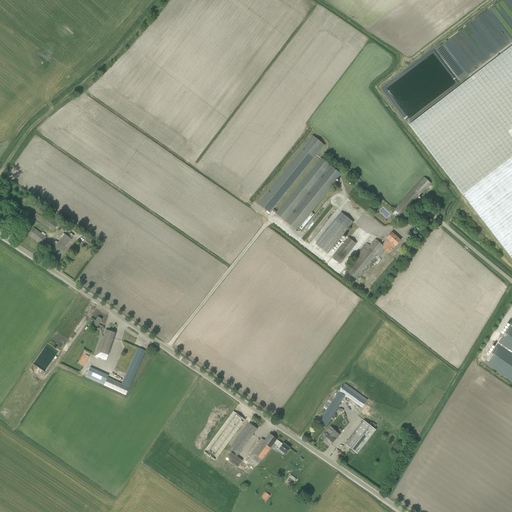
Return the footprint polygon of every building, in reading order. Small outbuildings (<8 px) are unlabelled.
[(511,45),(409,125),(463,194),(511,156),(511,45)] [(465,77),(478,67),(475,63),(472,58),(469,60),(468,59),(463,62),(466,65),(464,67),(467,71),(463,74),(465,77)] [(272,211),(296,230),(341,174),(321,158),(277,212),(273,209),(325,146),(313,136),(258,203),(270,213),(272,211)] [(511,156),(463,194),(511,258),(511,156)] [(394,210),(401,216),(431,183),(424,177),(394,210)] [(53,231),(59,224),(39,210),(34,217),(53,231)] [(316,244),(328,254),(353,222),(341,213),(316,244)] [(34,228),(28,235),(41,244),(46,237),(45,236),(46,234),(43,232),(42,234),(34,228)] [(65,247),(71,239),(74,236),(70,233),(68,236),(63,233),(60,237),(62,238),(59,242),(65,247)] [(388,239),(382,245),(384,247),(377,255),(380,257),(383,260),(395,246),(396,246),(400,240),(392,233),(387,238),(388,239)] [(88,237),(82,244),(87,248),(93,240),(88,237)] [(356,244),(349,238),(333,258),(340,264),(356,244)] [(357,280),(377,255),(384,247),(382,245),(375,239),(370,246),(366,243),(354,258),(358,261),(348,273),(357,280)] [(53,245),(56,246),(53,250),(59,255),(62,251),(65,247),(59,242),(58,243),(57,241),(55,241),(53,243),(53,245)] [(484,362),(511,380),(511,324),(510,323),(484,362)] [(106,337),(102,335),(95,356),(107,360),(116,333),(108,330),(106,337)] [(146,351),(138,348),(122,384),(129,388),(146,351)] [(84,350),(77,362),(84,366),(89,356),(87,355),(88,352),(84,350)] [(108,376),(90,368),(86,377),(126,395),(129,388),(122,384),(107,378),(108,376)] [(339,391),(345,395),(362,407),(366,402),(343,386),(339,391)] [(340,404),(345,395),(339,391),(334,399),(318,423),(325,427),(340,404)] [(215,460),(244,419),(232,411),(203,452),(215,460)] [(364,420),(345,444),(357,454),(376,430),(364,420)] [(230,449),(238,455),(257,429),(249,423),(230,449)] [(320,437),(330,446),(339,435),(330,427),(320,437)] [(277,439),(270,434),(265,441),(262,438),(249,456),(259,464),(274,443),(277,439)] [(283,444),(277,439),(274,443),(280,448),(278,450),(283,454),(284,452),(286,454),(290,448),(283,444)] [(224,460),(237,466),(241,458),(228,452),(224,460)] [(287,477),(292,482),(296,479),(291,474),(287,477)] [(266,501),(270,496),(266,492),(262,497),(266,501)]
